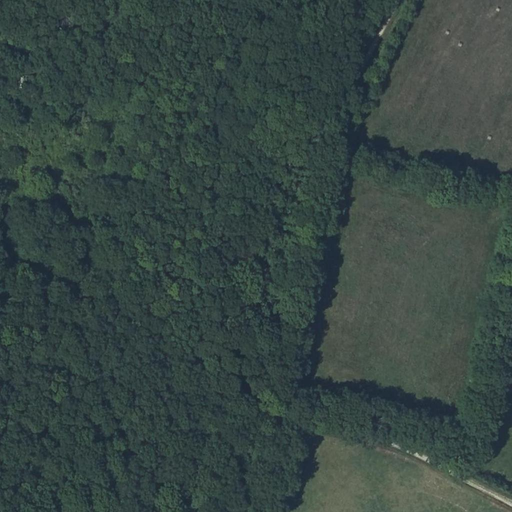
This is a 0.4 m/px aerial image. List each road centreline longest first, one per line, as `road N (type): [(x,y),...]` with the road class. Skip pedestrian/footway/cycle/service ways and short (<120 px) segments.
road 1 (track): [(394,0),(337,118),(271,412)]
road 2 (track): [(0,367),(182,386),(271,412)]
road 3 (track): [(511,505),(410,453),(271,412)]
